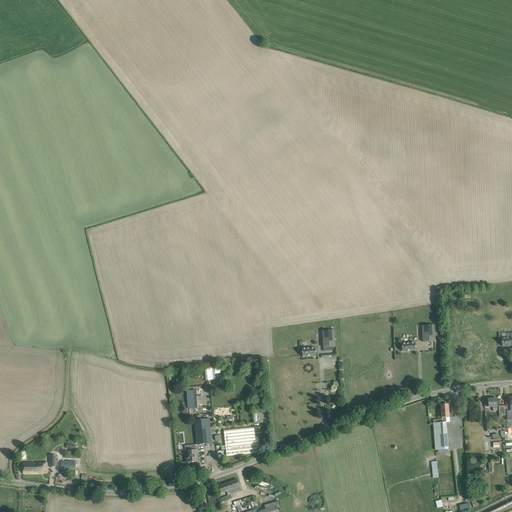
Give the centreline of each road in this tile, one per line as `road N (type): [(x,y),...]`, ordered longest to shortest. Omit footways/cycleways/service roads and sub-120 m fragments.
road 1 (unclassified): [(199,480),(416,397),(511,383)]
road 2 (unclassified): [(199,480),(89,490),(0,478)]
